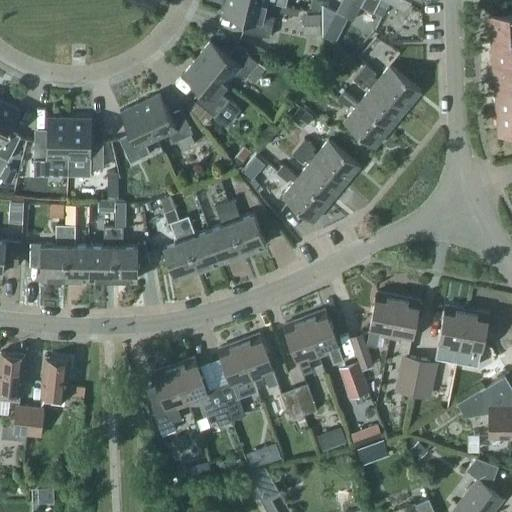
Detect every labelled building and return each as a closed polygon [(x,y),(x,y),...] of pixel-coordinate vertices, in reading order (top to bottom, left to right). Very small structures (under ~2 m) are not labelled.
[(266,0),(264,0),(225,0),(222,13),(245,18),(242,30),(269,36),(274,15),(263,13),(266,0)] [(318,11),(320,0),(310,0),(309,9),(318,11)] [(340,0),(335,11),(344,16),(347,9),(351,0),(340,0)] [(351,0),(347,9),(344,16),(352,20),(360,3),(373,10),(377,0),(351,0)] [(377,0),(373,10),(382,14),(389,0),(396,0),(404,4),(405,0),(377,0)] [(323,37),(335,11),(332,10),(321,5),(322,37),(323,37)] [(511,12),(488,14),(490,39),(511,37),(511,12)] [(302,33),(320,32),(319,13),(302,13),(302,33)] [(511,37),(490,39),(492,62),(511,60),(511,37)] [(235,72),(243,78),(245,76),(254,83),(266,68),(236,44),(228,53),(210,39),(195,57),(227,81),(235,72)] [(227,81),(195,57),(182,74),(200,88),(192,98),(226,125),(240,108),(219,91),(227,81)] [(511,60),(492,62),(494,86),(511,84),(511,60)] [(365,63),(358,70),(404,108),(420,89),(389,64),(377,78),(373,75),(375,72),(365,63)] [(389,127),(404,108),(358,70),(352,78),(363,87),(365,84),(370,87),(358,101),(389,127)] [(511,84),(494,86),(496,111),(511,109),(511,84)] [(350,102),(355,106),(343,120),(373,146),(389,127),(358,101),(343,89),(339,93),(337,96),(348,105),(350,102)] [(172,141),(177,139),(182,148),(194,142),(190,133),(192,132),(181,107),(169,112),(159,91),(139,101),(156,137),(168,132),(172,141)] [(0,98),(0,155),(7,159),(20,135),(9,129),(19,109),(0,98)] [(145,142),(156,137),(139,101),(119,110),(129,131),(118,137),(130,161),(150,152),(145,142)] [(291,115),(299,105),(294,101),(286,110),(291,115)] [(302,127),(312,115),(299,104),(299,105),(291,115),(289,117),(302,127)] [(511,109),(496,111),(498,135),(511,133),(511,109)] [(55,156),(68,156),(69,116),(46,116),(46,139),(34,138),(33,166),(55,166),(55,156)] [(102,167),(103,140),(90,139),(91,116),(69,116),(68,156),(68,173),(90,174),(90,167),(102,167)] [(303,137),(297,145),(343,183),(359,164),(328,138),(316,153),(312,149),(314,146),(303,137)] [(237,166),(250,150),(243,144),(230,160),(237,166)] [(328,201),(343,183),(297,145),(291,152),(302,161),(304,158),(309,162),(297,176),(328,201)] [(255,155),(242,170),(251,178),(264,163),(255,155)] [(328,201),(297,176),(282,163),(276,171),(287,180),(289,177),(293,180),(281,195),(312,221),(328,201)] [(16,171),(4,165),(0,173),(0,176),(11,182),(16,171)] [(170,196),(162,199),(166,212),(174,209),(170,196)] [(227,200),(223,201),(242,251),(265,243),(253,211),(239,216),(233,198),(227,200)] [(114,210),(114,200),(97,199),(97,210),(114,210)] [(220,260),(242,251),(223,201),(214,204),(221,223),(208,228),(220,260)] [(187,214),(178,218),(197,268),(220,260),(208,228),(194,233),(187,214)] [(197,268),(178,218),(177,218),(169,221),(176,239),(162,245),(174,276),(197,268)] [(64,277),(65,223),(55,223),(55,243),(30,242),(29,264),(40,264),(39,277),(64,277)] [(75,224),(65,223),(64,277),(88,277),(89,243),(74,243),(75,224)] [(103,244),(89,243),(88,277),(112,278),(113,224),(103,224),(103,244)] [(123,224),(113,224),(112,278),(137,278),(137,264),(149,262),(145,242),(138,242),(137,244),(122,244),(123,224)] [(3,263),(17,265),(20,241),(0,238),(0,272),(2,273),(3,263)] [(378,331),(389,333),(397,294),(376,290),(368,329),(369,329),(366,343),(375,345),(378,331)] [(397,294),(389,333),(401,336),(398,349),(408,351),(410,337),(411,337),(418,298),(397,294)] [(447,345),(458,347),(466,308),(445,304),(437,343),(435,357),(444,358),(447,345)] [(304,315),(317,352),(328,348),(333,361),(342,358),(337,345),(338,345),(324,308),(304,315)] [(487,312),(466,308),(458,347),(470,349),(467,363),(476,365),(479,351),(487,312)] [(306,356),(317,352),(304,315),(283,323),(297,360),(302,373),(311,370),(306,356)] [(259,332),(238,339),(252,376),(263,372),(268,385),(277,382),(272,369),(259,332)] [(349,336),(361,368),(373,364),(361,332),(349,336)] [(230,380),(218,384),(231,419),(243,414),(237,397),(246,393),(257,389),(252,376),(238,339),(218,347),(230,380)] [(0,397),(8,399),(19,400),(20,392),(24,354),(0,351),(0,397)] [(487,379),(509,368),(500,352),(479,363),(487,379)] [(412,394),(413,387),(418,360),(419,357),(400,353),(393,390),(412,394)] [(40,394),(65,397),(65,394),(66,383),(69,359),(44,356),(40,394)] [(198,396),(205,416),(214,413),(218,424),(231,419),(218,384),(206,389),(193,356),(173,363),(187,400),(198,396)] [(419,357),(418,360),(413,387),(412,394),(430,398),(437,361),(419,357)] [(338,367),(350,397),(368,390),(356,360),(338,367)] [(187,400),(173,363),(153,371),(163,398),(150,403),(161,433),(175,428),(172,421),(181,417),(176,404),(187,400)] [(463,416),(488,412),(489,434),(511,433),(511,387),(504,374),(479,389),(477,389),(456,402),(461,411),(461,412),(463,416)] [(306,382),(293,387),(303,413),(316,408),(306,382)] [(83,396),(84,385),(66,383),(65,394),(83,396)] [(290,418),(303,413),(293,387),(280,392),(290,418)] [(13,432),(26,433),(29,405),(16,404),(13,432)] [(43,407),(29,405),(26,433),(40,435),(43,407)] [(370,438),(381,434),(376,422),(365,426),(370,438)] [(321,448),(330,445),(324,431),(316,434),(321,448)] [(382,439),(373,443),(378,456),(387,452),(382,439)] [(417,458),(426,450),(417,440),(408,448),(417,458)] [(220,470),(234,465),(231,456),(217,461),(220,470)] [(475,456),(465,469),(477,478),(453,509),(457,511),(488,511),(501,496),(489,486),(497,465),(475,456)] [(249,471),(265,500),(281,492),(264,462),(249,471)] [(335,505),(349,504),(348,491),(334,492),(335,505)] [(434,511),(428,497),(414,503),(418,510),(412,511),(434,511)]
